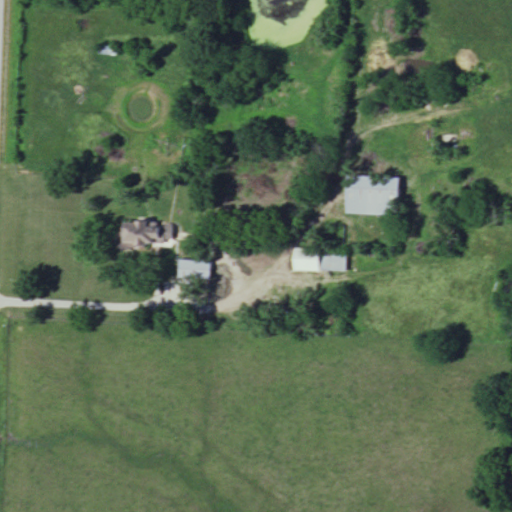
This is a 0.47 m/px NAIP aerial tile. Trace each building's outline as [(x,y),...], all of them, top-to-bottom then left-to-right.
[(118,48),(99,48),(99,56),(118,56),(118,48)] [(403,179),(349,177),(348,216),(401,218),(403,179)] [(175,248),(175,224),(126,224),(126,248),(175,248)] [(349,252),(299,251),(299,273),(349,273),(349,252)] [(214,262),(182,262),(182,281),(214,281),(214,262)]
